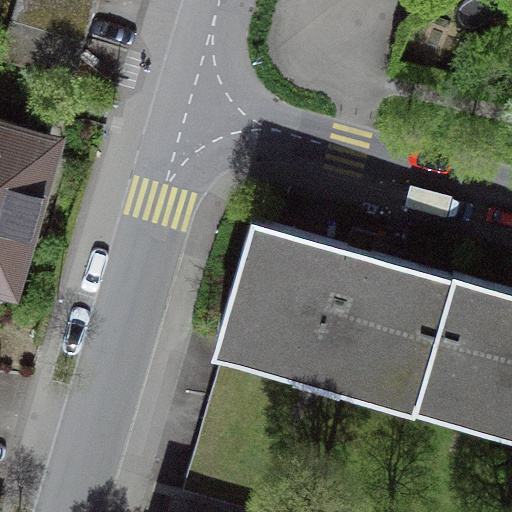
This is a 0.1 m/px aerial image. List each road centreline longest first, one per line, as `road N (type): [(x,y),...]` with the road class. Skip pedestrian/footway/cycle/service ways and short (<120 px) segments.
road 1 (residential): [(191,106),(72,511)]
road 2 (residential): [(511,193),(191,106)]
